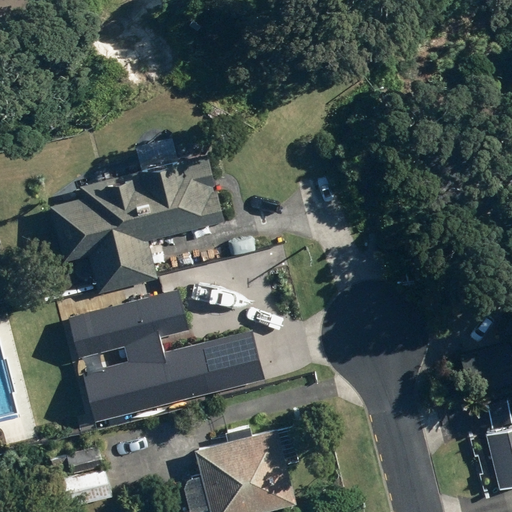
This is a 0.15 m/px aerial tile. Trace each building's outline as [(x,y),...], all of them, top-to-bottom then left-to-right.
[(51,203),(64,258),(90,251),(99,289),(159,275),(150,236),(226,217),(210,150),(183,157),(182,154),(139,164),(141,168),(81,182),(84,194),(51,203)] [(85,362),(97,412),(263,373),(252,324),(168,343),(164,328),(193,321),(184,282),(69,309),(78,347),(125,336),(129,351),(85,362)] [(511,348),(510,340),(461,354),(472,393),(511,382),(511,348)] [(488,403),(493,425),(511,421),(511,411),(509,398),(488,403)] [(511,425),(487,431),(501,486),(511,483),(511,425)] [(228,441),(196,449),(203,475),(193,478),(201,508),(182,511),(250,511),(298,500),(280,428),(249,435),(247,426),(225,432),(228,441)] [(57,475),(103,464),(99,446),(52,456),(57,475)] [(106,466),(61,477),(68,506),(113,495),(106,466)]
